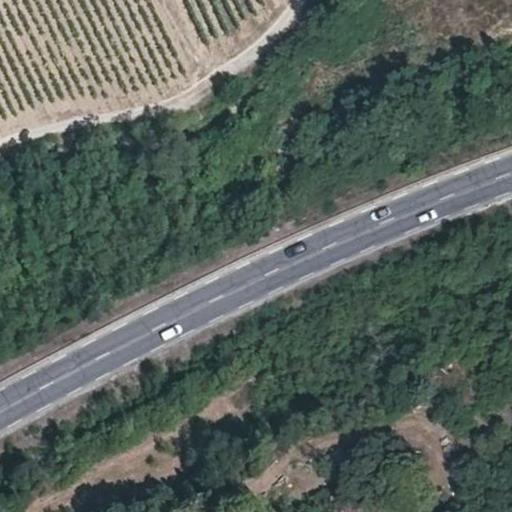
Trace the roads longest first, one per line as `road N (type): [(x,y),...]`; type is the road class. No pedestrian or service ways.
road 1 (primary): [(0,412),(296,265),(511,177)]
road 2 (track): [(299,0),(241,64),(199,95),(0,145)]
